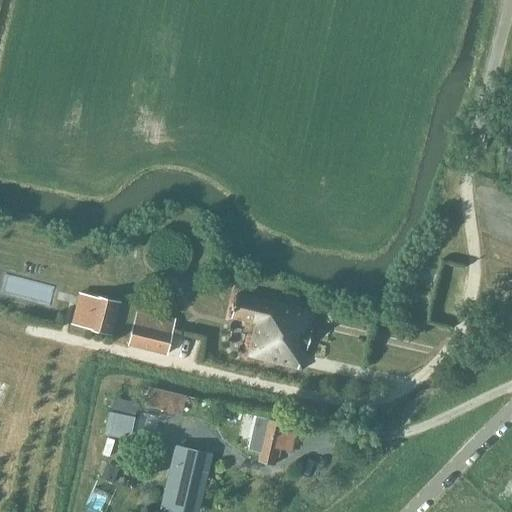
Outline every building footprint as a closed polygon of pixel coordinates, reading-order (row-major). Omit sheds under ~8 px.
[(73,324),(87,328),(95,296),(82,292),(73,324)] [(236,319),(255,323),(247,356),(302,370),(306,355),(310,356),(320,312),(242,293),(236,319)] [(95,296),(87,328),(111,334),(119,302),(95,296)] [(128,346),(167,356),(176,321),(137,311),(128,346)] [(130,439),(135,417),(109,412),(104,434),(130,439)] [(257,417),(249,450),(261,453),(259,462),(275,465),(277,456),(281,457),(282,449),(292,452),(298,426),(257,417)] [(179,449),(166,505),(193,511),(195,511),(209,456),(179,449)]
